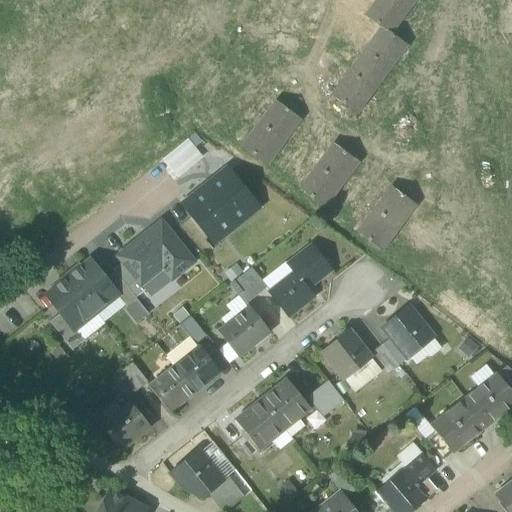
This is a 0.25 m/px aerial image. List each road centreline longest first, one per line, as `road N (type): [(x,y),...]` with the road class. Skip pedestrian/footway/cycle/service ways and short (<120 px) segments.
road 1 (residential): [(123,479),(370,284)]
road 2 (residential): [(0,302),(155,180)]
road 3 (residential): [(123,479),(0,409)]
